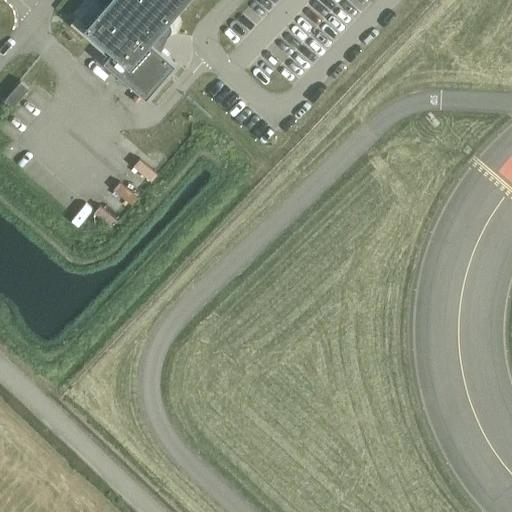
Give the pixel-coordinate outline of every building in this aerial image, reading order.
[(107,0),(85,26),(87,27),(113,50),(104,61),(146,98),(176,64),(151,42),(159,32),(161,33),(162,34),(164,34),(166,34),(168,33),(170,32),(171,31),(172,29),(172,27),(172,25),(171,23),(170,22),(169,20),(173,16),(186,0),(107,0)] [(5,99),(13,106),(29,88),(21,81),(5,99)] [(121,137),(106,153),(123,171),(139,154),(121,137)] [(144,159),(126,175),(134,184),(152,167),(144,159)] [(114,178),(101,189),(121,210),(134,199),(114,178)] [(102,230),(112,219),(96,203),(85,214),(102,230)]
